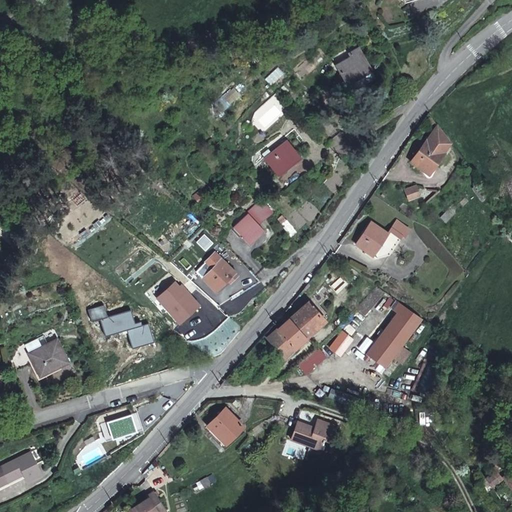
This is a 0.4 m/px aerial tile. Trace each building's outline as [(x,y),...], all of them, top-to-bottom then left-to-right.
[(371,70),(359,48),(334,61),(346,84),(371,70)] [(444,152),(452,143),(439,126),(428,141),(428,140),(411,162),(429,175),(446,153),(444,152)] [(288,142),(267,159),(279,175),(300,158),(288,142)] [(475,177),(468,181),(476,192),(483,187),(475,177)] [(207,199),(213,194),(206,187),(200,192),(207,199)] [(417,187),(412,188),(407,190),(409,199),(418,197),(419,196),(417,187)] [(243,209),(228,223),(248,244),(263,230),(243,209)] [(394,216),(391,219),(388,223),(401,232),(402,233),(403,231),(407,225),(394,216)] [(353,239),(370,251),(386,229),(385,228),(368,217),(353,239)] [(387,251),(401,232),(388,223),(385,228),(386,229),(370,251),(369,253),(372,255),(387,251)] [(210,270),(221,260),(215,254),(204,264),(210,270)] [(214,291),(227,280),(235,273),(222,259),(221,260),(210,270),(202,278),(214,291)] [(235,273),(227,280),(229,282),(237,275),(235,273)] [(391,293),(383,288),(362,309),(369,315),(391,293)] [(165,309),(177,323),(197,306),(185,292),(177,299),(172,294),(162,303),(166,308),(165,309)] [(292,320),(307,340),(327,324),(326,323),(329,321),(330,319),(330,316),(319,302),(314,306),(312,304),(292,320)] [(400,318),(369,354),(385,369),(417,333),(427,323),(405,305),(399,312),(403,315),(400,318)] [(270,337),(286,357),(287,356),(294,350),(296,349),(307,340),(292,320),(289,317),(285,320),(288,324),(281,329),(270,337)] [(67,363),(56,341),(28,354),(27,353),(11,361),(16,372),(32,365),(38,377),(49,372),(48,370),(51,368),(52,370),(67,363)] [(227,371),(216,382),(220,386),(230,374),(227,371)] [(230,374),(220,386),(221,386),(242,384),(230,374)] [(236,413),(228,405),(205,428),(210,433),(213,431),(227,444),(244,426),(233,416),(236,413)] [(105,439),(141,427),(136,412),(100,424),(105,439)] [(318,428),(300,421),(293,440),(312,447),(321,450),(324,443),(326,438),(328,432),(339,436),(342,427),(321,419),(318,428)] [(326,438),(324,443),(321,450),(312,447),(310,452),(319,456),(327,452),(330,445),(337,442),(339,436),(328,432),(326,438)] [(40,473),(29,452),(0,466),(0,485),(23,474),(26,480),(40,473)] [(503,474),(490,484),(493,487),(506,477),(505,476),(503,474)] [(166,511),(169,510),(155,491),(148,496),(150,498),(143,502),(135,508),(137,511),(166,511)]
